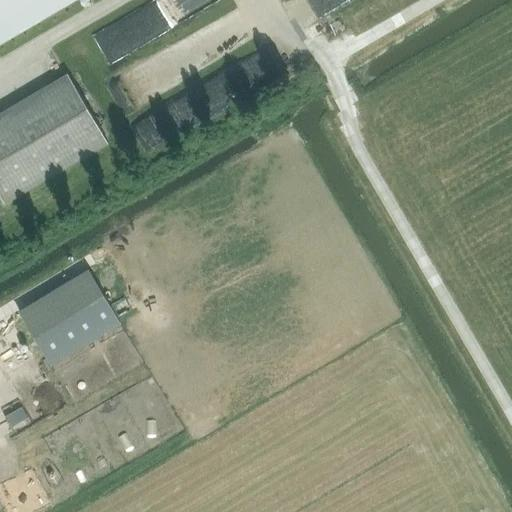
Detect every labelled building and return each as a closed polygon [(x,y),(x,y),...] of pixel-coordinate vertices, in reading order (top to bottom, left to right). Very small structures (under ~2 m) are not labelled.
[(0,0),(0,44),(76,0),(0,0)] [(105,56),(189,18),(181,0),(160,0),(93,31),(105,56)] [(344,0),(304,0),(312,15),(344,0)] [(146,91),(240,44),(227,18),(133,65),(146,91)] [(0,114),(0,196),(5,205),(108,144),(68,75),(0,114)] [(225,79),(129,122),(142,152),(183,134),(181,131),(204,120),(198,107),(231,92),(225,79)] [(116,95),(124,110),(148,97),(140,82),(116,95)] [(122,324),(90,269),(19,311),(51,367),(122,324)]
